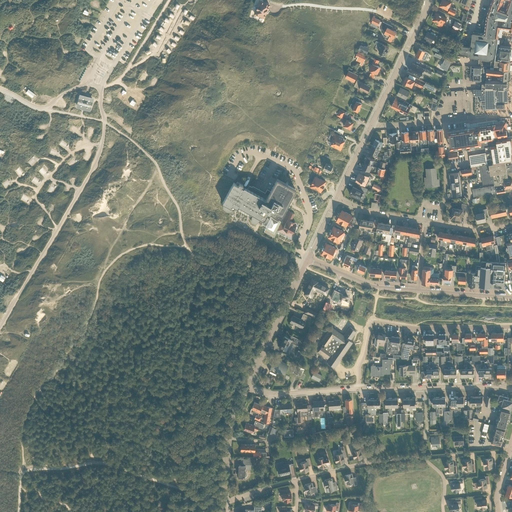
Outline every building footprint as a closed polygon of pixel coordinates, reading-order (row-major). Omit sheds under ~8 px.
[(453,0),(446,0),(446,1),(444,0),(442,0),(441,4),(443,5),(442,7),(449,10),(450,8),(452,4),(452,3),(453,0)] [(486,16),(484,35),(490,35),(490,36),(498,37),(499,27),(509,28),(509,31),(511,31),(511,0),(493,0),(487,16),(486,16)] [(256,10),(254,15),(264,18),(269,4),(260,1),(258,6),(257,6),(256,6),(255,7),(255,8),(256,9),(256,10)] [(436,14),(433,20),(438,22),(437,24),(440,26),(442,26),(444,22),(445,22),(447,18),(436,14)] [(373,20),(371,22),(372,23),(371,25),(377,28),(377,27),(378,25),(380,20),(375,18),(375,16),(374,15),(372,19),(373,20)] [(455,21),(452,27),(458,30),(461,24),(455,21)] [(380,30),(379,32),(382,33),(385,33),(384,35),(386,36),(385,39),(391,42),(393,37),(394,37),(395,35),(396,35),(395,35),(396,32),(393,30),(394,28),(392,27),(393,27),(383,22),(379,30),(380,30)] [(427,32),(424,38),(427,39),(426,41),(431,43),(435,35),(427,32)] [(490,35),(484,35),(476,34),(476,33),(474,32),(474,33),(472,33),(471,45),(470,44),(469,47),(461,46),(460,53),(469,54),(469,57),(510,60),(511,49),(499,47),(497,47),(497,42),(498,42),(499,41),(499,40),(499,39),(498,39),(498,37),(490,36),(490,35)] [(380,53),(382,54),(385,56),(386,52),(388,52),(388,51),(388,49),(387,49),(388,47),(376,41),(375,43),(377,44),(375,46),(382,49),(380,53)] [(361,45),(359,50),(367,54),(370,48),(368,47),(368,46),(367,46),(364,45),(364,46),(361,45)] [(419,48),(416,56),(421,58),(422,58),(425,60),(428,54),(429,53),(424,51),(424,50),(419,48)] [(358,53),(356,57),(357,58),(356,60),(360,62),(363,63),(366,57),(358,53)] [(369,58),(367,61),(368,62),(368,63),(371,64),(372,64),(373,64),(370,71),(372,71),(371,73),(374,75),(375,73),(377,74),(378,70),(379,70),(380,67),(377,66),(379,61),(371,57),(370,59),(369,58)] [(445,58),(441,67),(447,71),(451,62),(445,58)] [(490,69),(508,71),(508,70),(509,62),(500,61),(479,59),(478,65),(490,66),(490,69)] [(409,70),(409,71),(420,76),(424,68),(412,63),(409,70)] [(486,78),(487,68),(487,67),(483,66),(483,68),(482,68),(482,66),(474,66),(474,67),(471,67),(471,74),(470,74),(470,81),(481,81),(481,76),(483,77),(483,78),(486,78)] [(508,71),(490,69),(487,68),(486,78),(486,80),(490,80),(490,79),(499,80),(507,80),(508,71)] [(349,71),(345,78),(354,82),(357,75),(349,71)] [(406,77),(403,83),(412,87),(413,84),(415,80),(411,79),(406,77)] [(357,80),(354,86),(368,92),(368,91),(369,91),(370,89),(370,88),(370,87),(357,80)] [(507,81),(490,80),(486,80),(485,84),(482,84),(482,89),(485,89),(505,90),(505,87),(507,87),(507,81)] [(426,82),(424,85),(428,87),(427,88),(433,91),(435,87),(426,82)] [(401,88),(397,95),(406,99),(410,92),(401,88)] [(505,103),(505,90),(485,89),(482,89),(473,90),(473,96),(480,96),(481,101),(481,105),(482,105),(485,105),(485,102),(500,102),(500,104),(505,103)] [(420,95),(418,99),(428,104),(430,100),(420,95)] [(78,98),(77,103),(78,104),(77,107),(82,108),(82,110),(83,107),(84,107),(84,110),(84,109),(89,110),(90,107),(91,107),(92,102),(91,102),(92,99),(87,98),(88,96),(87,96),(87,98),(85,98),(86,96),(85,96),(85,97),(80,96),(79,99),(78,98)] [(351,103),(349,107),(359,112),(362,104),(358,102),(360,99),(355,96),(353,99),(357,101),(355,105),(351,103)] [(399,110),(402,104),(397,102),(399,99),(396,98),(391,106),(399,110)] [(485,102),(485,105),(482,105),(484,109),(485,109),(492,109),(492,111),(496,111),(496,109),(497,109),(497,104),(500,104),(500,102),(485,102)] [(402,104),(399,110),(407,114),(409,110),(410,108),(411,109),(413,105),(410,104),(408,107),(402,104)] [(345,123),(344,126),(350,129),(353,123),(347,120),(346,122),(345,122),(344,123),(345,123)] [(510,136),(508,124),(505,124),(505,123),(505,124),(504,121),(497,122),(497,121),(494,121),(466,125),(467,129),(464,130),(465,130),(459,131),(459,130),(456,131),(456,132),(451,132),(447,132),(450,149),(454,149),(453,148),(459,147),(459,148),(462,147),(467,146),(467,147),(469,146),(471,145),(471,147),(471,146),(477,145),(478,149),(485,148),(485,147),(496,145),(496,141),(507,139),(507,138),(506,136),(510,136)] [(331,134),(329,138),(331,140),(333,141),(331,145),(341,150),(345,140),(342,139),(343,137),(340,135),(341,133),(335,130),(333,133),(334,133),(333,135),(331,134)] [(413,137),(410,138),(411,146),(416,145),(416,142),(419,141),(419,131),(412,131),(413,137)] [(511,160),(511,137),(507,138),(507,139),(496,141),(496,145),(485,147),(485,148),(486,151),(486,153),(469,155),(471,167),(488,164),(511,160)] [(376,139),(372,146),(379,149),(382,142),(376,139)] [(379,149),(372,146),(370,151),(377,155),(379,149)] [(439,151),(436,151),(436,157),(445,156),(444,146),(438,147),(439,151)] [(367,157),(365,162),(375,167),(376,167),(374,166),(372,165),(375,161),(367,157)] [(511,161),(480,166),(476,167),(477,177),(482,176),(483,184),(494,183),(494,185),(488,187),(489,194),(496,193),(511,190),(511,161)] [(375,167),(365,162),(362,168),(366,170),(367,169),(370,170),(371,167),(373,168),(372,169),(375,171),(376,167),(375,167)] [(327,163),(324,169),(330,172),(333,166),(327,163)] [(427,178),(425,178),(426,186),(439,185),(439,179),(436,179),(435,168),(426,169),(427,178)] [(461,195),(458,172),(450,173),(451,177),(450,177),(452,192),(453,196),(461,195)] [(365,175),(360,173),(355,182),(360,185),(361,183),(365,185),(366,184),(367,185),(371,176),(369,175),(369,176),(365,174),(365,175)] [(315,177),(310,187),(320,191),(321,188),(322,188),(324,184),(323,184),(324,181),(315,177)] [(233,182),(222,202),(224,203),(223,204),(223,206),(223,208),(224,210),(226,211),(227,212),(229,212),(231,212),(232,211),(234,210),(235,209),(236,209),(237,208),(253,216),(252,218),(251,220),(251,221),(252,223),(254,223),(256,223),(257,223),(258,222),(264,225),(266,226),(263,231),(274,237),(278,230),(286,234),(290,237),(296,226),(293,225),(295,222),(291,221),(295,213),(286,209),(285,211),(284,211),(287,206),(296,189),(287,184),(285,184),(286,183),(277,178),(270,191),(268,190),(266,193),(268,194),(268,195),(248,184),(245,189),(241,187),(243,184),(237,181),(236,183),(233,182)] [(374,183),(372,187),(377,190),(377,191),(380,192),(380,193),(383,194),(384,189),(374,183)] [(353,187),(350,194),(360,199),(360,198),(363,200),(368,190),(358,185),(357,189),(353,187)] [(510,192),(499,194),(500,199),(505,198),(505,197),(506,197),(506,196),(508,195),(510,195),(511,201),(511,200),(511,192),(510,193),(510,192)] [(456,220),(458,209),(455,208),(456,203),(451,202),(449,211),(452,211),(451,218),(452,218),(452,219),(456,220)] [(461,209),(458,209),(456,220),(460,220),(460,219),(461,220),(462,213),(465,214),(467,205),(462,204),(461,209)] [(505,207),(491,210),(492,218),(507,215),(505,207)] [(477,219),(476,219),(478,223),(486,221),(485,215),(488,215),(487,209),(481,210),(482,214),(476,215),(477,219)] [(339,217),(338,220),(341,221),(340,222),(347,225),(347,224),(349,225),(353,217),(351,216),(351,215),(342,210),(338,217),(339,217)] [(373,239),(374,232),(372,231),(373,222),(367,221),(366,229),(369,229),(368,234),(371,234),(370,241),(373,242),(373,239)] [(391,225),(384,224),(383,232),(386,232),(385,240),(387,241),(390,241),(391,235),(389,234),(389,233),(391,225)] [(407,234),(408,227),(402,226),(400,239),(403,239),(404,233),(407,234)] [(332,234),(330,237),(339,241),(339,240),(341,241),(345,234),(343,233),(344,231),(335,227),(333,231),(332,230),(331,233),(332,234)] [(421,229),(414,228),(412,241),(415,242),(416,235),(419,236),(421,229)] [(451,234),(445,233),(443,246),(446,246),(447,240),(450,240),(451,234)] [(506,242),(507,243),(511,241),(511,233),(500,236),(501,244),(506,242)] [(462,243),(464,236),(458,235),(455,248),(459,249),(460,242),(462,243)] [(353,242),(361,245),(363,240),(356,237),(353,242)] [(470,237),(467,250),(471,251),(472,244),(475,245),(476,239),(470,237)] [(487,237),(481,238),(482,242),(483,245),(486,244),(486,247),(487,250),(490,250),(487,237)] [(361,245),(353,242),(351,248),(359,251),(361,245)] [(324,250),(322,252),(327,255),(327,256),(331,258),(332,256),(333,257),(337,250),(335,249),(336,248),(327,243),(325,247),(324,246),(323,249),(324,250)] [(436,245),(429,244),(428,255),(434,256),(436,245)] [(346,256),(343,264),(349,266),(351,262),(349,261),(351,258),(346,256)] [(481,262),(480,278),(479,287),(490,288),(490,282),(504,283),(505,263),(481,261),(481,262)] [(470,273),(469,286),(475,287),(476,278),(480,278),(481,266),(481,262),(478,266),(477,266),(476,273),(470,273)] [(360,265),(357,270),(364,273),(366,268),(360,265)] [(455,272),(456,272),(456,266),(452,265),(452,269),(445,269),(445,275),(444,275),(443,282),(451,282),(451,276),(455,276),(455,272)] [(399,267),(399,271),(401,272),(400,278),(407,278),(407,272),(405,272),(406,267),(399,267)] [(429,283),(430,277),(431,267),(423,267),(422,284),(429,284),(429,283)] [(431,267),(430,277),(429,283),(439,284),(439,278),(440,273),(434,273),(434,268),(431,267)] [(466,273),(456,272),(455,272),(455,276),(459,276),(458,283),(466,283),(466,277),(466,273)] [(309,283),(304,294),(312,298),(316,290),(326,295),(329,289),(317,283),(318,282),(312,279),(310,284),(309,283)] [(334,291),(331,298),(336,300),(337,301),(341,303),(341,304),(347,304),(348,297),(341,296),(339,295),(340,294),(334,291)] [(325,301),(322,308),(329,310),(331,307),(332,304),(329,303),(325,301)] [(304,312),(315,318),(318,313),(306,308),(304,312)] [(293,315),(289,322),(290,322),(291,325),(294,324),(302,328),(305,321),(306,318),(310,320),(311,317),(303,313),(302,316),(300,319),(293,315)] [(323,344),(318,352),(329,360),(328,363),(334,368),(352,342),(350,340),(356,331),(350,327),(344,336),(331,327),(321,342),(323,344)] [(378,342),(377,341),(378,341),(385,342),(386,335),(378,334),(378,335),(376,335),(374,345),(377,345),(378,342)] [(425,337),(425,340),(426,340),(426,341),(427,341),(427,344),(437,344),(437,338),(434,338),(434,334),(426,334),(426,337),(425,337)] [(470,344),(476,344),(476,337),(472,337),(472,334),(465,334),(465,338),(462,338),(462,342),(462,344),(470,344)] [(487,349),(487,345),(487,339),(486,339),(486,334),(478,334),(478,339),(481,339),(481,345),(482,345),(482,349),(487,349)] [(284,336),(279,347),(285,350),(287,346),(291,348),(293,344),(295,345),(297,346),(299,340),(297,339),(291,336),(290,339),(284,336)] [(388,341),(386,351),(398,353),(399,344),(400,337),(392,336),(391,342),(388,341)] [(402,355),(401,358),(409,359),(410,349),(413,349),(414,339),(409,339),(406,338),(406,344),(403,343),(402,348),(402,355)] [(284,371),(287,364),(281,362),(282,361),(275,358),(269,371),(275,374),(278,368),(284,371)] [(417,359),(414,359),(413,359),(412,359),(412,365),(399,366),(399,374),(409,374),(409,373),(415,373),(415,362),(417,362),(417,359)] [(497,363),(494,363),(494,364),(494,368),(497,368),(497,377),(506,377),(506,370),(506,366),(497,366),(497,363)] [(383,374),(383,373),(390,373),(390,365),(386,365),(386,366),(383,366),(375,366),(371,366),(371,375),(383,374)] [(314,371),(311,377),(319,381),(322,375),(314,371)] [(501,408),(509,410),(510,409),(511,409),(511,407),(511,400),(506,399),(506,397),(500,395),(499,399),(499,401),(502,402),(501,408)] [(471,405),(477,405),(477,396),(471,396),(471,400),(468,400),(468,409),(471,409),(471,405)] [(345,407),(343,407),(343,412),(346,412),(345,408),(349,407),(349,413),(352,413),(352,407),(352,399),(345,400),(345,407)] [(335,401),(328,401),(329,410),(334,410),(334,408),(340,408),(340,400),(335,400),(335,401)] [(311,413),(311,416),(318,415),(318,413),(320,413),(324,410),(324,401),(313,402),(313,410),(310,410),(311,413)] [(262,405),(254,402),(251,408),(255,410),(255,411),(258,413),(259,411),(259,412),(259,411),(263,412),(266,414),(266,412),(267,407),(266,407),(262,405)] [(275,409),(274,417),(281,416),(280,413),(283,413),(283,412),(291,411),(291,403),(279,404),(280,409),(278,410),(275,409)] [(302,411),(302,410),(307,410),(307,403),(302,404),(301,404),(300,403),(296,403),(297,411),(297,412),(302,411)] [(511,411),(509,410),(501,408),(499,408),(499,409),(499,411),(499,412),(498,419),(496,418),(496,419),(496,420),(496,421),(497,423),(496,425),(506,428),(511,411)] [(374,414),(370,415),(370,414),(366,414),(366,423),(375,422),(374,414)] [(347,424),(344,425),(344,427),(351,426),(351,424),(353,424),(353,416),(349,416),(346,417),(347,424)] [(244,426),(243,428),(244,429),(244,430),(252,432),(253,429),(257,430),(258,427),(257,426),(258,422),(255,421),(254,425),(246,423),(245,426),(244,426)] [(496,426),(491,443),(492,443),(491,445),(493,445),(494,444),(495,443),(501,445),(502,439),(503,439),(504,435),(503,435),(506,429),(496,426)] [(440,436),(431,436),(431,440),(432,440),(432,446),(437,446),(437,447),(438,447),(440,447),(440,438),(440,436)] [(461,438),(455,438),(455,444),(460,444),(460,445),(464,445),(463,436),(461,436),(461,438)] [(354,452),(352,452),(354,458),(355,458),(355,459),(362,458),(360,449),(353,450),(354,452)] [(336,456),(334,457),(336,462),(337,462),(337,463),(344,462),(342,453),(335,455),(336,456)] [(318,461),(317,461),(318,467),(319,466),(319,467),(326,466),(326,463),(329,463),(327,454),(323,454),(324,457),(317,459),(318,461)] [(485,460),(484,460),(484,466),(485,466),(486,468),(493,467),(492,458),(485,459),(485,460)] [(239,466),(239,475),(240,475),(241,476),(241,477),(242,477),(242,478),(244,478),(245,478),(246,477),(247,477),(247,476),(247,475),(247,473),(247,472),(246,471),(247,470),(251,470),(251,466),(255,466),(255,464),(256,464),(256,459),(242,459),(241,466),(239,466)] [(464,462),(463,462),(463,468),(465,467),(465,469),(472,469),(471,460),(464,460),(464,462)] [(300,465),(299,465),(300,471),(301,471),(302,472),(309,470),(307,461),(300,463),(300,465)] [(446,463),(445,463),(445,469),(446,469),(447,471),(454,470),(453,461),(446,462),(446,463)] [(284,467),(277,469),(279,475),(290,472),(288,464),(283,465),(284,467)] [(345,476),(344,477),(345,482),(346,482),(347,484),(354,482),(352,474),(345,475),(345,476)] [(325,481),(324,481),(325,487),(326,487),(326,489),(327,491),(334,490),(334,489),(333,489),(333,488),(333,487),(333,486),(331,478),(324,480),(325,481)] [(479,482),(474,482),(477,488),(480,488),(480,489),(487,488),(486,479),(479,480),(479,482)] [(305,486),(304,486),(305,492),(307,491),(307,493),(314,492),(312,483),(305,485),(305,486)] [(460,483),(451,484),(452,491),(453,491),(453,492),(459,491),(459,490),(461,490),(460,483)] [(282,493),(282,500),(284,500),(284,501),(290,501),(290,500),(291,500),(291,493),(282,493)] [(486,500),(478,501),(478,508),(480,508),(480,509),(486,508),(485,507),(487,507),(486,500)] [(458,503),(449,504),(450,511),(451,511),(450,511),(455,511),(457,511),(459,510),(458,503)]
